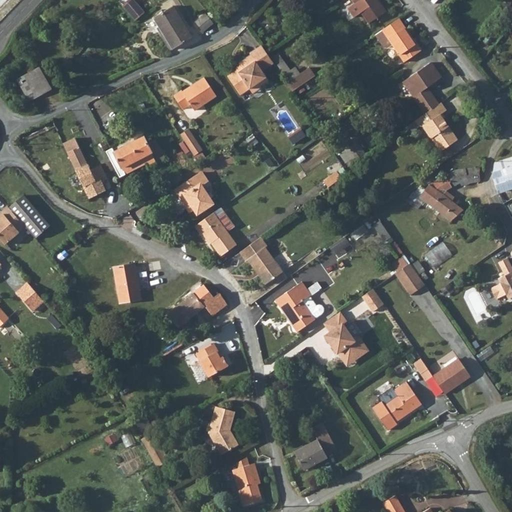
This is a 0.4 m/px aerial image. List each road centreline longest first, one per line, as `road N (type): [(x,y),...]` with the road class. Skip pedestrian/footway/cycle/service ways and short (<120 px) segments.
road 1 (residential): [(288,511),(242,315),(225,286),(59,204),(7,152)]
road 2 (residential): [(13,128),(175,58),(220,33),(252,0)]
road 3 (residential): [(293,511),(447,435)]
road 4 (residential): [(511,124),(415,0)]
road 5 (unknown): [(125,233),(80,97)]
